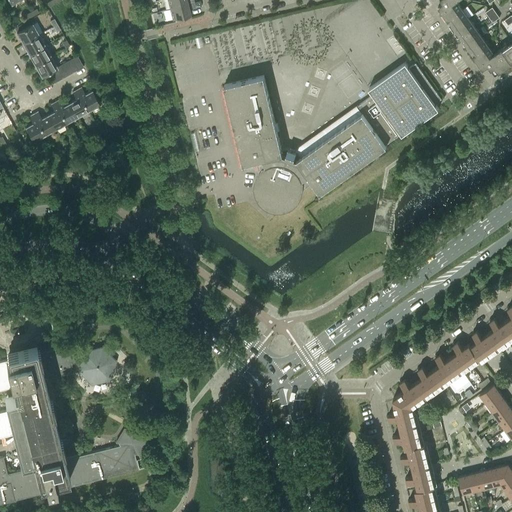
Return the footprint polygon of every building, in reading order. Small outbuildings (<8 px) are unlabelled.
[(441,0),(443,2),(438,6),(441,11),(442,11),(448,19),(462,9),(456,0),(441,0)] [(194,2),(170,8),(173,19),(190,14),(189,8),(195,6),(194,2)] [(462,9),(448,19),(454,28),(469,18),(462,9)] [(469,18),(454,28),(460,37),(475,27),(469,18)] [(22,42),(23,43),(39,33),(33,23),(33,22),(16,32),(17,32),(23,42),(22,42)] [(475,27),(460,37),(467,46),(482,36),(475,27)] [(39,33),(23,43),(29,53),(28,53),(29,54),(45,44),(39,34),(40,34),(39,33)] [(482,36),(467,46),(473,55),(488,44),(482,36)] [(511,40),(502,47),(511,60),(511,40)] [(45,44),(29,54),(35,64),(52,55),(51,55),(45,45),(46,45),(45,44)] [(494,53),(488,44),(473,55),(479,63),(479,64),(483,68),(488,65),(495,75),(511,62),(511,60),(502,47),(494,53)] [(52,55),(35,64),(35,65),(36,65),(41,75),(41,76),(46,73),(52,70),(57,67),(58,66),(57,65),(57,66),(51,56),(52,56),(52,55)] [(77,55),(72,58),(78,69),(83,66),(77,55)] [(72,58),(66,61),(72,72),(78,69),(72,58)] [(66,61),(61,64),(67,75),(72,72),(66,61)] [(402,134),(439,108),(435,102),(441,98),(419,67),(416,62),(409,66),(405,61),(369,87),(373,94),(357,105),(294,150),(287,147),(282,148),(277,130),(279,129),(278,122),(275,122),(264,75),(224,84),(236,132),(238,132),(239,138),(237,139),(243,163),(257,160),(259,170),(258,172),(257,173),(257,174),(256,177),(255,180),(254,184),(254,187),(255,190),(256,193),(257,196),(259,199),(261,201),(263,204),(265,205),(268,207),(271,208),(274,209),(277,210),(280,210),(284,209),(287,208),(290,207),(292,206),(295,204),(297,201),(299,199),(301,196),(302,193),(303,190),(304,187),(312,181),(320,192),(386,145),(386,144),(401,133),(402,134)] [(67,75),(61,64),(58,66),(57,67),(63,77),(67,75)] [(57,67),(52,70),(58,80),(63,77),(57,67)] [(52,70),(46,73),(52,83),(58,80),(52,70)] [(84,93),(81,86),(77,89),(88,110),(89,110),(89,109),(98,104),(99,104),(91,89),(90,89),(91,90),(84,93)] [(70,101),(69,101),(78,116),(78,115),(88,110),(77,89),(72,91),(76,98),(70,101)] [(63,105),(59,98),(55,101),(67,122),(67,121),(77,116),(78,116),(69,101),(69,102),(63,105)] [(48,113),(56,128),(56,127),(66,122),(67,122),(55,101),(51,103),(54,110),(48,113)] [(41,117),(37,110),(33,113),(45,134),(45,133),(55,128),(56,128),(48,113),(47,113),(47,114),(41,117)] [(44,134),(45,134),(33,113),(29,115),(33,122),(27,125),(26,125),(34,140),(35,140),(34,139),(44,134)] [(70,301),(67,308),(73,312),(77,305),(70,301)] [(495,317),(490,320),(495,328),(489,332),(499,346),(511,336),(511,327),(506,320),(500,324),(495,317)] [(477,329),(472,333),(477,340),(475,342),(485,356),(499,346),(489,332),(482,337),(477,329)] [(458,340),(453,344),(458,351),(452,355),(462,370),(480,356),(471,344),(471,345),(470,343),(463,347),(458,340)] [(64,458),(52,412),(44,378),(76,370),(77,370),(91,384),(111,379),(117,359),(102,345),(82,350),(81,350),(81,349),(75,342),(57,346),(57,347),(38,352),(36,345),(6,352),(9,362),(7,362),(7,359),(0,360),(0,436),(14,433),(21,461),(33,458),(35,466),(7,473),(3,455),(0,456),(0,502),(48,491),(48,488),(55,486),(56,489),(138,468),(134,453),(139,453),(146,441),(139,429),(125,429),(120,440),(123,443),(64,458)] [(440,353),(435,356),(440,363),(434,368),(444,382),(462,370),(452,355),(445,360),(440,353)] [(423,365),(418,369),(423,376),(416,381),(427,395),(444,382),(434,368),(428,372),(423,365)] [(405,378),(400,382),(405,389),(393,397),(393,398),(405,402),(413,405),(427,395),(416,381),(410,385),(405,378)] [(478,385),(481,388),(491,381),(488,378),(478,385)] [(494,383),(480,393),(486,402),(500,392),(494,383)] [(473,393),(471,390),(467,386),(462,389),(468,397),(473,393)] [(500,392),(486,402),(493,411),(507,401),(500,392)] [(397,412),(388,414),(390,420),(398,418),(400,425),(417,421),(413,405),(405,402),(393,398),(397,412)] [(511,408),(507,401),(493,411),(499,420),(511,410),(511,408)] [(511,410),(499,420),(505,429),(511,423),(511,410)] [(402,433),(393,435),(395,441),(403,439),(405,447),(408,446),(407,446),(422,442),(417,421),(400,425),(402,433)] [(409,453),(401,455),(402,461),(411,459),(413,467),(429,463),(424,441),(422,442),(407,446),(408,446),(409,453)] [(415,474),(406,476),(407,482),(416,480),(417,483),(434,479),(429,463),(413,467),(415,474)] [(508,463),(491,468),(495,484),(501,483),(508,463)] [(511,482),(511,468),(508,463),(501,483),(504,488),(511,482)] [(491,468),(480,470),(484,487),(495,484),(491,468)] [(480,470),(470,473),(474,490),(484,487),(480,470)] [(470,473),(459,475),(463,492),(474,490),(470,473)] [(417,496),(409,498),(410,504),(419,502),(421,509),(438,505),(432,484),(418,487),(418,488),(415,488),(417,496)] [(118,494),(117,491),(98,496),(100,507),(134,498),(132,490),(118,494)]
